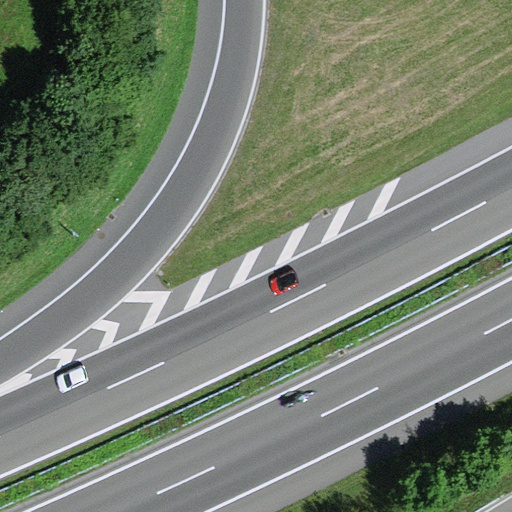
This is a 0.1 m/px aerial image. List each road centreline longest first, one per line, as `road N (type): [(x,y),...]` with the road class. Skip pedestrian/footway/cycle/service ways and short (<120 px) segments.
road 1 (motorway): [(511,185),(275,309),(0,437)]
road 2 (motorway): [(241,0),(234,70),(217,124),(170,215),(102,290),(0,367)]
road 3 (motorway): [(115,511),(511,319)]
